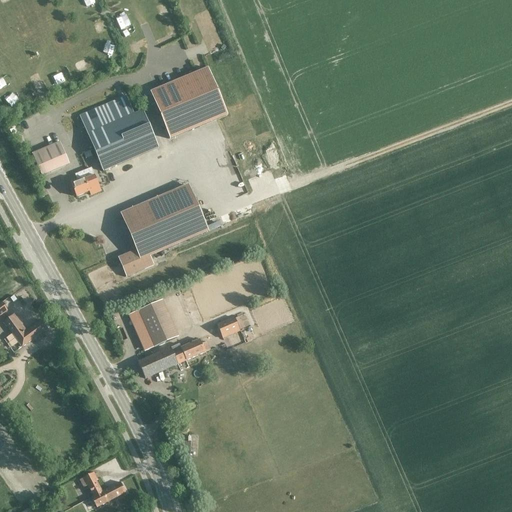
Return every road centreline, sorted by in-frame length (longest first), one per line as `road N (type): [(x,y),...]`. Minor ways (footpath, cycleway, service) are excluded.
road 1 (tertiary): [(170,511),(132,421),(0,179)]
road 2 (track): [(222,212),(511,102)]
